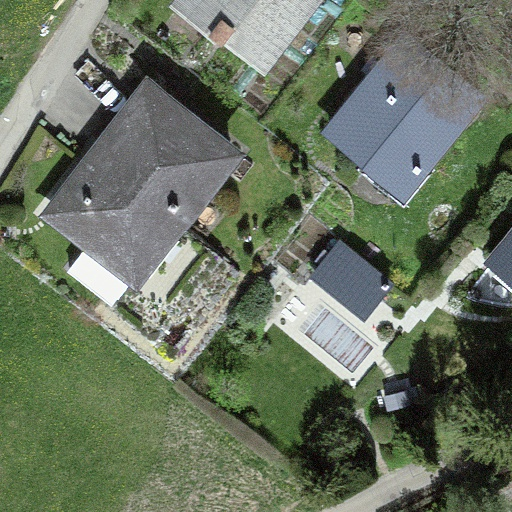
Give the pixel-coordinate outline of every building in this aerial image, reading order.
[(185,0),(215,23),(210,29),(220,36),(223,33),(258,60),(304,0),(185,0)] [(406,35),(332,129),(401,184),(476,92),(406,35)] [(148,87),(54,210),(91,239),(69,267),(107,296),(116,295),(229,149),(148,87)] [(511,237),(466,294),(487,302),(511,303),(511,237)] [(314,272),(325,280),(351,249),(340,241),(314,272)]
